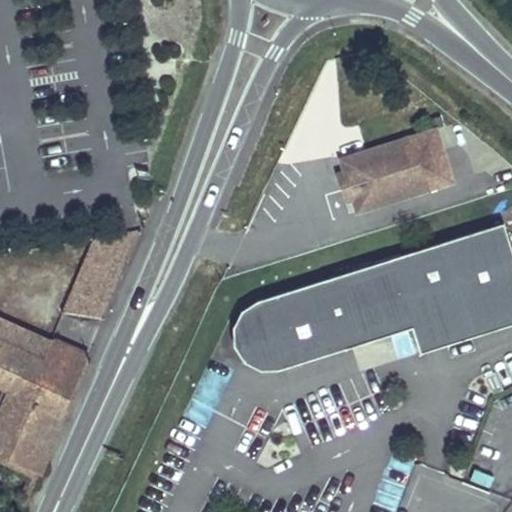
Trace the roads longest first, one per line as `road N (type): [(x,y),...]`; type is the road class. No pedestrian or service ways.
road 1 (secondary): [(142,322),(274,53),(326,0)]
road 2 (secondary): [(241,0),(236,39),(142,322)]
road 3 (secondary): [(142,322),(63,494)]
